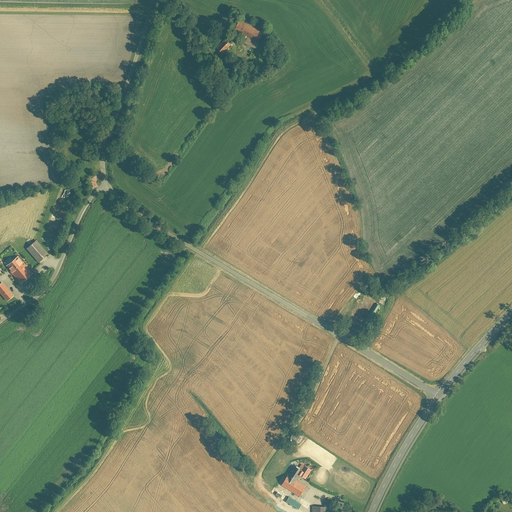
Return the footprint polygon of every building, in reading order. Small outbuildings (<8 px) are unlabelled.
[(239,20),(232,36),(256,46),(263,29),(239,20)] [(216,51),(223,56),(232,45),(225,40),(216,51)] [(37,240),(27,249),(39,264),(50,255),(37,240)] [(19,256),(6,266),(20,283),(33,273),(19,256)] [(3,282),(0,285),(0,294),(7,302),(14,296),(3,282)] [(301,472),(294,467),(282,487),(300,498),(306,487),(298,482),(301,478),(306,480),(312,471),(304,466),(301,472)] [(289,496),(282,509),(286,511),(307,511),(310,509),(289,496)] [(312,507),(311,511),(334,511),(335,508),(330,507),(330,501),(325,501),(325,507),(312,507)]
